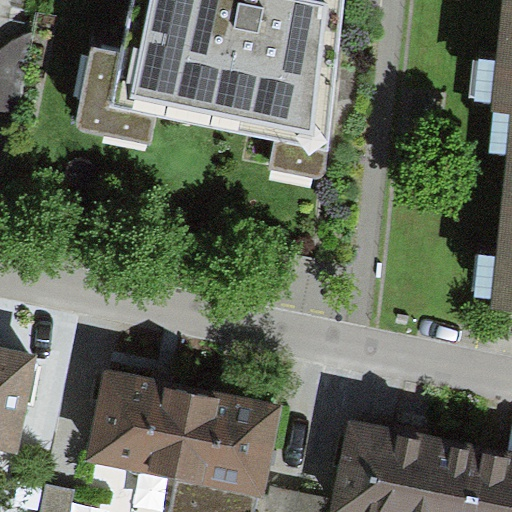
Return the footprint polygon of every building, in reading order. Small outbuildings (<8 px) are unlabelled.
[(136,0),(125,69),(99,64),(87,130),(139,139),(144,112),(291,138),(285,168),(313,173),(343,0),(136,0)] [(511,0),(506,0),(497,115),(511,116),(511,0)] [(0,113),(17,117),(35,33),(19,40),(4,51),(0,54),(0,113)] [(511,116),(496,307),(511,308),(511,116)] [(0,452),(13,456),(35,349),(0,342),(0,452)] [(172,483),(191,384),(103,367),(84,466),(172,483)] [(261,499),(279,400),(191,384),(172,483),(166,511),(242,511),(245,496),(261,499)] [(465,511),(479,438),(348,414),(330,511),(465,511)] [(511,511),(511,443),(479,438),(465,511),(511,511)] [(68,511),(72,494),(48,489),(42,511),(68,511)]
